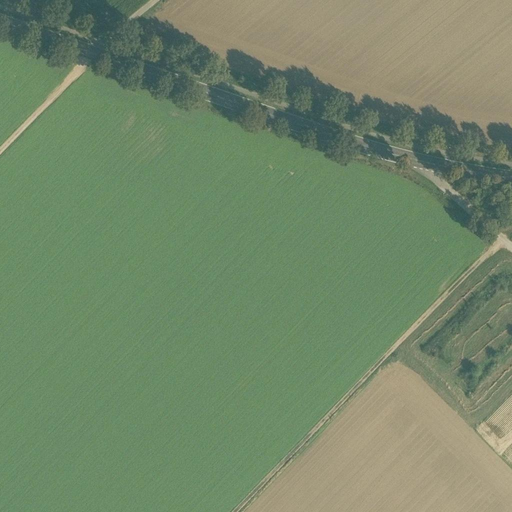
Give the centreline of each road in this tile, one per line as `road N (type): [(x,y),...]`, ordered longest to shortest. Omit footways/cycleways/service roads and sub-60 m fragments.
road 1 (tertiary): [(412,161),(0,21)]
road 2 (track): [(511,231),(236,511)]
road 3 (track): [(0,151),(101,42),(154,0)]
road 4 (unclassified): [(412,161),(511,248)]
